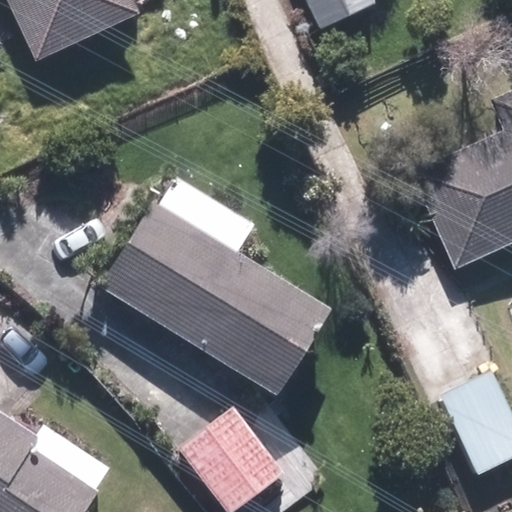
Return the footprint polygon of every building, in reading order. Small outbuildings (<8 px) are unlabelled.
[(131,16),(123,0),(5,0),(34,60),(131,16)] [(366,0),(308,0),(323,30),(370,7),(366,0)] [(409,178),(452,271),(511,243),(511,92),(492,102),(507,133),(409,178)] [(152,207),(99,289),(270,396),(322,314),(152,207)] [(511,434),(483,375),(438,396),(477,476),(511,459),(511,434)] [(223,403),(166,445),(216,511),(243,511),(283,483),(223,403)] [(0,421),(0,511),(79,511),(104,476),(38,433),(32,442),(0,421)]
